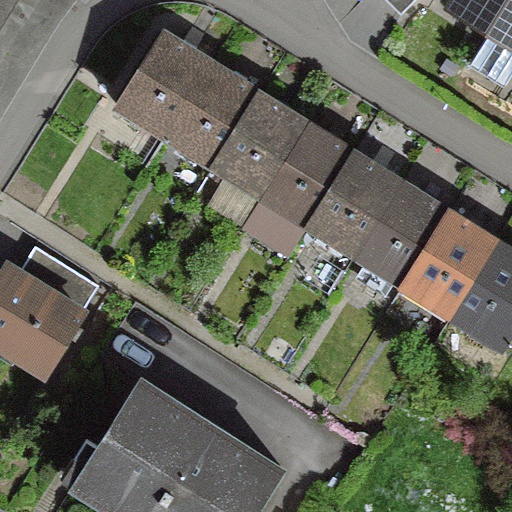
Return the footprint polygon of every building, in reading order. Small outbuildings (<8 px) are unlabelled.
[(0,0),(0,18),(11,0),(0,0)] [(421,4),(413,0),(383,0),(359,25),(394,47),(421,4)] [(511,0),(450,0),(444,11),(511,53),(511,0)] [(208,65),(158,34),(112,107),(162,138),(208,65)] [(255,95),(208,65),(162,138),(209,167),(255,95)] [(302,124),(255,95),(209,167),(257,197),(302,124)] [(350,154),(302,124),(257,197),(305,226),(350,154)] [(397,184),(350,154),(305,226),(352,256),(397,184)] [(445,213),(397,184),(352,256),(399,286),(445,213)] [(492,243),(445,213),(399,286),(447,316),(492,243)] [(511,322),(511,255),(492,243),(447,316),(496,347),(511,322)] [(13,274),(0,265),(0,348),(42,374),(94,287),(30,247),(13,274)] [(110,511),(249,511),(274,476),(137,385),(70,486),(110,511)]
